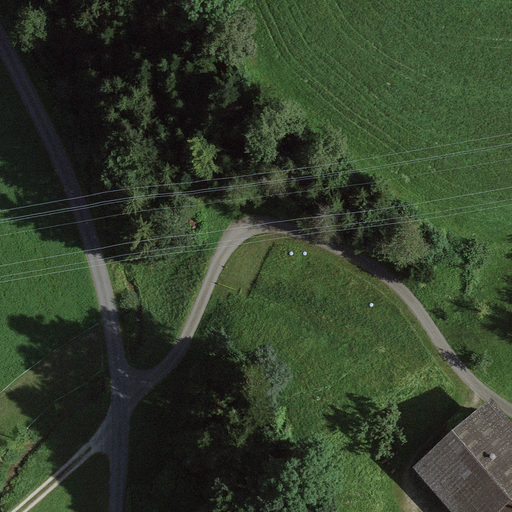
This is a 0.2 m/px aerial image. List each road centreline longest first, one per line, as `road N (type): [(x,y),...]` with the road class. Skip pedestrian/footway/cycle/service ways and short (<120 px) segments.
road 1 (track): [(511,413),(481,392),(405,292),(370,268),(262,233),(234,244),(183,359),(162,385),(121,401)]
road 2 (unclassified): [(0,26),(82,202),(102,273),(121,401),(117,511)]
road 3 (track): [(18,511),(120,429)]
